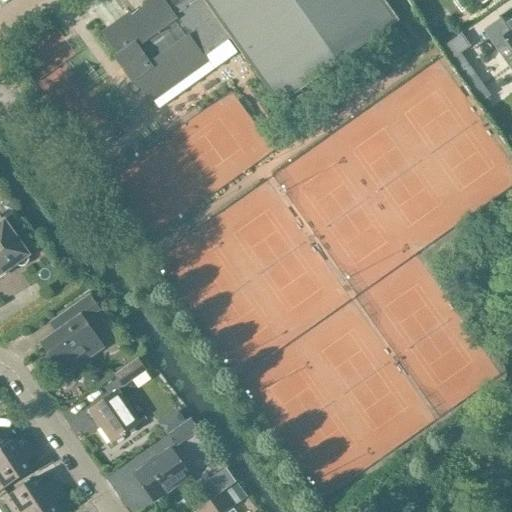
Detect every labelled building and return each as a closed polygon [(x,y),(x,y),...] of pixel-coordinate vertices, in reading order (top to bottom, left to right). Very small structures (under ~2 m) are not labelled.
[(152,0),(105,34),(121,56),(117,58),(132,79),(135,77),(143,88),(156,78),(164,90),(204,62),(201,59),(229,38),(278,106),(398,21),(383,0),(152,0)] [(511,10),(483,31),(496,48),(506,41),(511,49),(511,10)] [(461,35),(440,49),(440,50),(441,49),(462,81),(473,73),(459,54),(469,47),(461,35)] [(308,119),(294,100),(281,109),(294,129),(308,119)] [(27,255),(0,217),(0,274),(15,264),(19,266),(23,266),(27,263),(28,259),(27,255)] [(88,294),(58,316),(65,325),(40,343),(63,376),(102,348),(84,321),(100,310),(88,294)] [(137,358),(114,375),(122,387),(146,370),(137,358)] [(95,373),(86,379),(92,387),(101,382),(95,373)] [(123,438),(127,435),(126,433),(140,423),(117,390),(88,410),(111,443),(121,436),(123,438)] [(164,419),(159,423),(166,434),(172,430),(164,419)] [(191,419),(167,435),(175,447),(199,430),(191,419)] [(0,464),(30,444),(24,434),(13,441),(0,437),(0,464)] [(30,444),(0,464),(0,490),(33,468),(27,461),(37,454),(30,444)] [(179,490),(194,480),(170,447),(132,474),(152,503),(176,486),(179,490)] [(52,477),(42,483),(37,475),(0,499),(0,511),(23,511),(60,488),(52,477)] [(60,488),(23,511),(61,511),(56,504),(66,497),(60,488)] [(224,492),(197,511),(221,511),(232,504),(224,492)]
